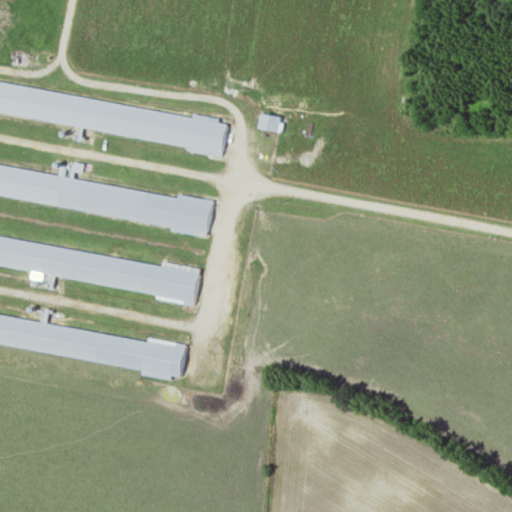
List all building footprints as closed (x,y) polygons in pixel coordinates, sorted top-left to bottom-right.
[(0,111),(121,131),(121,133),(188,144),(187,150),(222,156),(228,122),(219,121),(220,117),(193,113),(0,82),(0,111)] [(280,130),(282,115),(260,112),(259,127),(280,130)] [(207,235),(214,200),(177,192),(176,199),(150,193),(149,200),(139,198),(136,215),(145,217),(144,222),(207,235)] [(195,304),(201,267),(163,261),(0,236),(0,264),(96,279),(96,283),(157,292),(156,299),(195,304)] [(75,344),(75,326),(32,326),(33,347),(49,347),(49,354),(89,354),(89,349),(94,349),(94,344),(75,344)]
